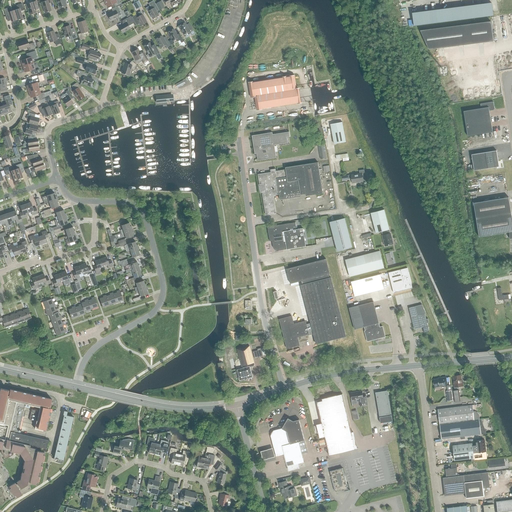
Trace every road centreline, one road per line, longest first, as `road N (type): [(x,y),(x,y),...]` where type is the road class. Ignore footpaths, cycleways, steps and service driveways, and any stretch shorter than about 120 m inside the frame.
road 1 (unclassified): [(283,389),(260,305),(238,137)]
road 2 (residential): [(101,342),(152,313),(163,286),(142,212),(128,202),(94,201)]
road 3 (residential): [(0,128),(19,111),(5,40),(94,8)]
road 4 (residential): [(58,177),(49,128),(100,107),(121,49)]
road 5 (residential): [(211,511),(202,481),(140,461),(110,477),(102,511)]
road 6 (tertiary): [(237,404),(185,409),(76,387)]
road 7 (unclassified): [(438,511),(418,365)]
road 8 (residential): [(0,274),(91,245),(94,201)]
road 9 (tertiary): [(283,389),(418,365)]
